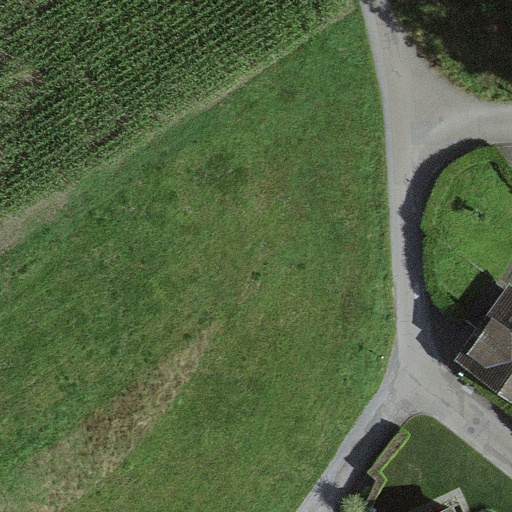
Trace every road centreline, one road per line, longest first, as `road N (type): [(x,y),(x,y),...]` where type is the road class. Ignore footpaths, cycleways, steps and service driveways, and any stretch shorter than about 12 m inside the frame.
road 1 (residential): [(410,127),(422,376)]
road 2 (residential): [(422,376),(313,511)]
road 3 (unclassified): [(375,0),(410,127)]
